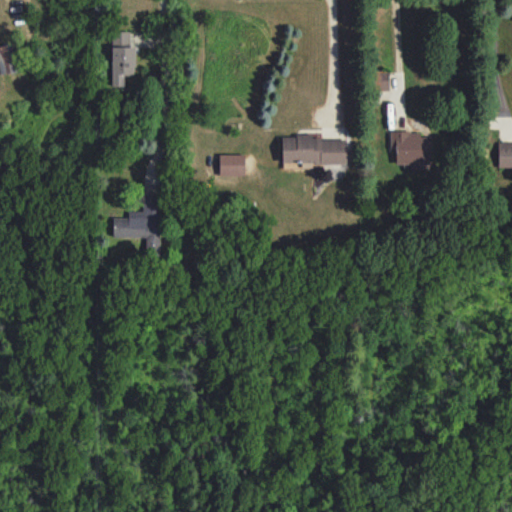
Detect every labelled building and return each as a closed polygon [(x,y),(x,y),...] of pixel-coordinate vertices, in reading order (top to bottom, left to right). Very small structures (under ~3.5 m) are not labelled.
[(111,86),(124,87),(124,75),(134,75),(134,46),(129,46),(129,31),(112,31),(111,86)] [(0,45),(0,73),(18,72),(16,44),(0,45)] [(389,90),(388,70),(370,71),(371,91),(389,90)] [(390,132),(390,149),(395,149),(396,164),(410,163),(410,170),(422,170),(422,162),(430,162),(429,136),(420,137),(420,131),(390,132)] [(346,163),(345,138),(312,139),(312,135),(281,136),(282,165),(301,165),(301,168),(313,168),(313,164),(346,163)] [(511,141),(498,142),(497,167),(511,167),(511,141)] [(244,175),(244,154),(219,154),(219,175),(244,175)] [(113,237),(146,237),(145,255),(160,256),(160,198),(143,198),(143,211),(128,211),(128,218),(113,218),(113,237)]
